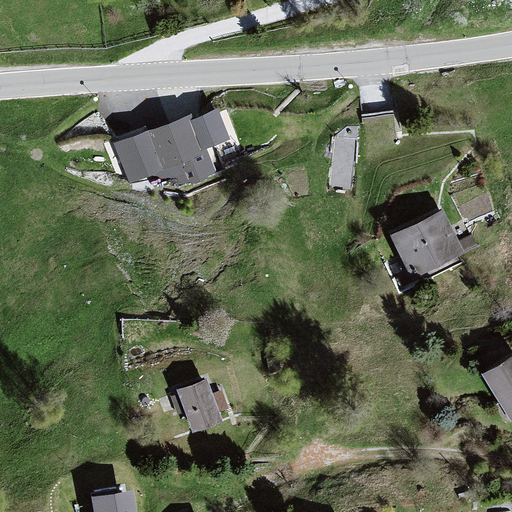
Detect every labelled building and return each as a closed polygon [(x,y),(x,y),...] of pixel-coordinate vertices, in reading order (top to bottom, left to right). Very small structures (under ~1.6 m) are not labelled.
[(365,127),(395,126),(394,109),(365,111),(365,127)] [(187,115),(139,135),(154,174),(172,168),(181,190),(214,174),(187,115)] [(461,254),(439,211),(386,235),(405,279),(461,254)] [(511,354),(480,373),(511,426),(511,354)] [(220,426),(203,379),(170,392),(189,438),(220,426)] [(134,511),(132,496),(95,502),(96,511),(134,511)]
